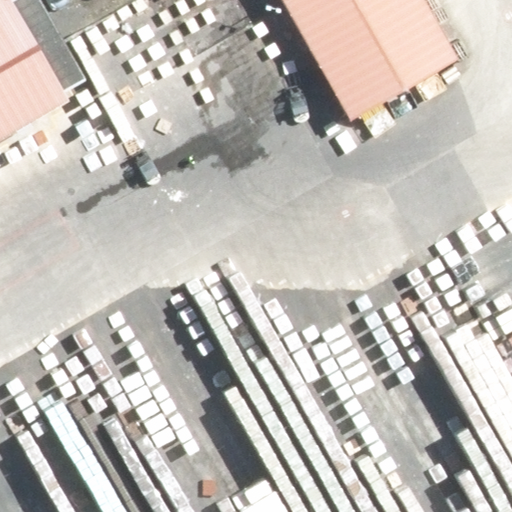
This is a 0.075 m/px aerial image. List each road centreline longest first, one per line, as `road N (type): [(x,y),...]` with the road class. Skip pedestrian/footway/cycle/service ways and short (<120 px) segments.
road 1 (unknown): [(511,152),(394,150),(266,179)]
road 2 (unknown): [(174,0),(266,179)]
